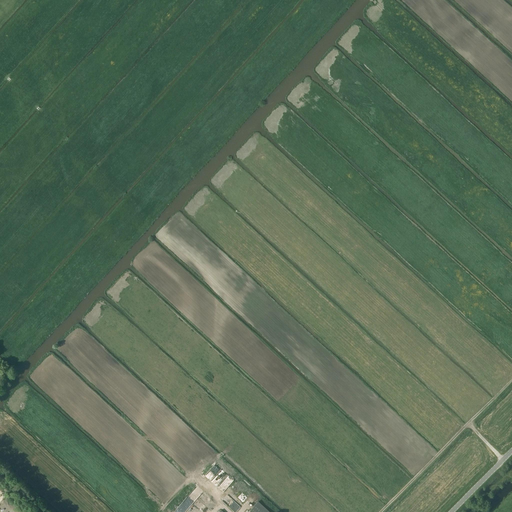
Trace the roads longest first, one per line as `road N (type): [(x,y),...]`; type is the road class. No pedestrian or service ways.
road 1 (track): [(373,0),(511,132)]
road 2 (track): [(467,422),(381,511)]
